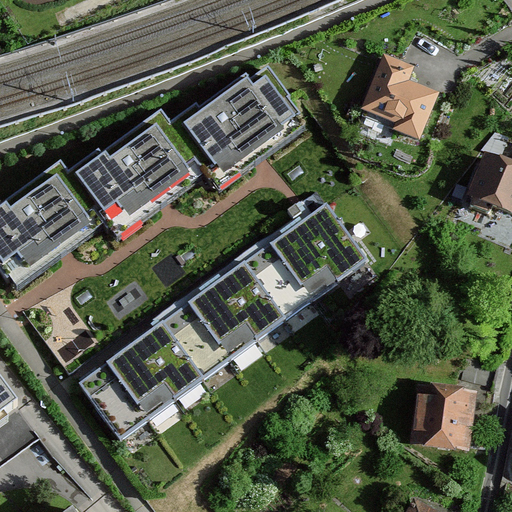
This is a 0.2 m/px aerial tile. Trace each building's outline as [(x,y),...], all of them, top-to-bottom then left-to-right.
[(417,71),(382,59),(362,119),(404,134),(402,139),(423,146),(440,96),(412,86),(417,71)] [(198,110),(170,130),(207,182),(215,192),(305,128),(289,107),(291,105),(270,75),(251,89),(247,82),(201,115),(198,110)] [(99,157),(69,178),(105,228),(117,246),(207,182),(170,130),(162,118),(102,161),(99,157)] [(497,138),(484,151),(500,157),(510,144),(497,138)] [(511,166),(483,156),(459,222),(475,228),(478,219),(511,232),(511,166)] [(0,208),(0,273),(14,293),(105,228),(69,178),(63,170),(3,212),(0,208)] [(301,231),(340,285),(367,266),(327,212),(301,231)] [(275,250),(315,304),(340,285),(301,231),(275,250)] [(275,250),(248,270),(287,324),(315,304),(275,250)] [(248,270),(219,291),(259,345),(287,324),(248,270)] [(219,291),(194,309),(234,363),(259,345),(219,291)] [(194,309),(166,330),(206,384),(234,363),(194,309)] [(166,330),(138,350),(178,404),(206,384),(166,330)] [(138,350),(110,370),(150,424),(178,404),(138,350)] [(87,388),(126,442),(150,424),(110,370),(87,388)] [(0,424),(19,411),(0,385),(0,424)] [(477,395),(421,390),(415,452),(471,457),(477,395)]
